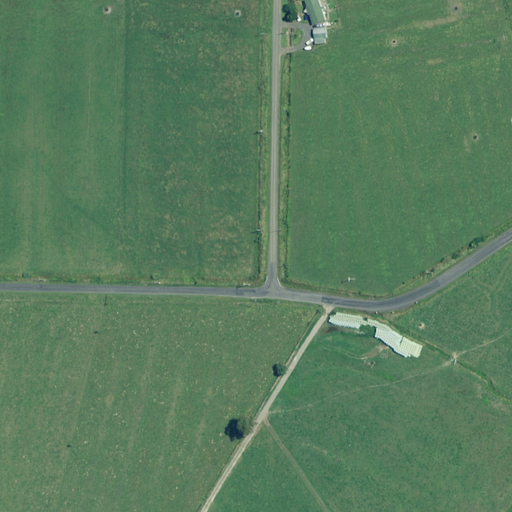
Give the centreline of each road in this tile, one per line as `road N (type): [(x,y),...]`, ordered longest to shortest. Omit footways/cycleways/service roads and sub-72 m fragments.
road 1 (unclassified): [(271,291),(277,0)]
road 2 (unclassified): [(271,291),(0,287)]
road 3 (unclassified): [(511,236),(413,297),(382,306),(271,291)]
